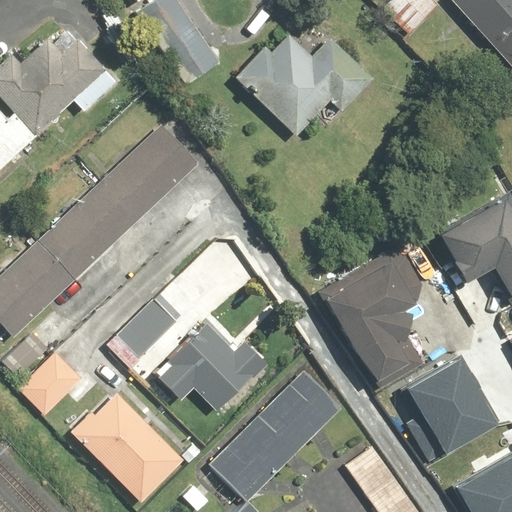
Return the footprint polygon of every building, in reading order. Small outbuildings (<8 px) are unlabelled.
[(175,0),(143,0),(129,9),(177,85),(215,62),(175,0)] [(511,0),(450,0),(511,66),(511,0)] [(284,17),(233,69),(299,133),(336,95),(345,104),(374,74),(318,19),(302,34),(284,17)] [(0,52),(0,107),(27,138),(101,72),(75,43),(56,60),(47,50),(21,74),(1,52),(0,52)] [(0,117),(0,160),(21,141),(0,117)] [(147,125),(0,268),(0,323),(39,363),(131,273),(108,250),(190,170),(147,125)] [(485,264),(506,303),(511,299),(511,205),(502,186),(424,228),(454,282),(485,264)] [(396,237),(317,276),(374,390),(425,365),(410,334),(421,287),(396,237)] [(199,294),(184,279),(155,307),(146,298),(110,334),(133,358),(199,294)] [(208,317),(154,366),(183,397),(197,384),(223,412),(277,362),(249,332),(234,345),(208,317)] [(346,402),(309,361),(204,458),(241,499),(346,402)] [(459,368),(401,403),(435,458),(493,423),(459,368)] [(118,382),(71,425),(141,501),(188,458),(118,382)] [(425,511),(370,435),(339,457),(378,511),(425,511)] [(511,511),(511,449),(450,484),(465,511),(511,511)] [(274,511),(254,490),(230,511),(274,511)]
